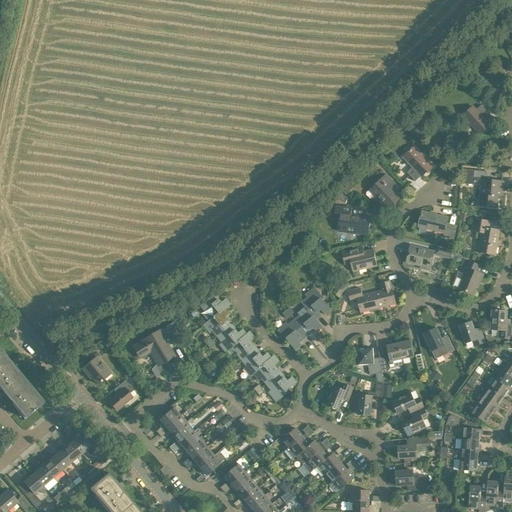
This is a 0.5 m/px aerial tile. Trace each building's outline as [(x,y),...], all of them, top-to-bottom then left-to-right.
[(463,116),(480,135),(490,125),(485,119),(490,114),(481,105),(476,110),(473,107),(463,116)] [(412,167),(407,173),(415,182),(421,176),(422,177),(433,167),(414,147),(403,157),(412,167)] [(464,184),(473,185),(474,178),(486,179),(487,172),(465,170),(464,184)] [(399,199),(393,191),(397,187),(386,175),(371,190),(377,196),(373,200),(382,210),(387,206),(389,208),(399,199)] [(479,205),(497,207),(498,191),(503,191),(504,182),(486,180),(485,189),(480,188),(479,205)] [(353,188),(350,184),(342,191),(346,195),(353,188)] [(349,198),(341,194),(338,200),(346,204),(349,198)] [(339,231),(368,235),(370,217),(351,215),(351,208),(338,206),(337,214),(341,214),(339,231)] [(457,227),(447,224),(448,218),(422,211),(418,226),(419,227),(426,228),(444,233),(443,236),(454,239),(457,227)] [(478,252),(495,255),(499,231),(488,229),(490,222),(474,219),(472,231),(482,233),(478,252)] [(406,262),(430,268),(434,252),(411,246),(406,262)] [(436,255),(451,259),(453,251),(438,247),(436,255)] [(359,252),(358,248),(341,252),(346,269),(352,268),(353,272),(377,266),(373,249),(359,252)] [(465,274),(459,289),(474,295),(479,282),(480,283),(483,275),(477,272),(479,266),(466,260),(461,272),(465,274)] [(358,300),(361,313),(396,304),(390,281),(380,284),(382,291),(362,295),(360,288),(348,291),(351,302),(358,300)] [(334,293),(340,298),(347,288),(340,283),(334,293)] [(301,303),(305,307),(308,310),(312,307),(317,312),(321,309),(325,314),(330,310),(322,300),(323,299),(314,288),(306,295),(308,298),(301,303)] [(202,314),(208,321),(224,309),(229,305),(225,299),(220,303),(217,300),(211,304),(207,300),(200,306),(205,312),(202,314)] [(308,310),(305,307),(298,313),(300,315),(294,320),(300,328),(305,324),(309,330),(313,327),(317,332),(323,328),(308,310)] [(212,331),(217,337),(224,331),(220,326),(226,321),(223,318),(228,314),(224,309),(208,321),(203,325),(209,333),(212,331)] [(491,330),(499,330),(498,338),(511,339),(511,325),(506,325),(507,312),(492,311),(491,330)] [(286,323),(278,330),(286,340),(287,339),(296,350),(301,345),(297,340),(301,337),(303,340),(307,336),(300,328),(294,320),(288,325),(286,323)] [(473,341),(474,346),(485,343),(481,331),(475,333),(471,322),(459,326),(465,344),(473,341)] [(172,342),(175,346),(182,342),(172,324),(159,331),(158,330),(143,339),(144,340),(134,346),(141,357),(151,352),(158,363),(151,370),(156,378),(170,370),(166,362),(174,357),(167,345),(172,342)] [(424,335),(435,359),(454,350),(449,338),(443,341),(437,328),(424,335)] [(225,352),(228,350),(228,349),(246,335),(245,335),(241,330),(237,334),(233,330),(228,335),(224,331),(217,337),(221,343),(219,345),(225,352)] [(253,337),(248,332),(245,335),(246,335),(228,349),(228,350),(234,357),(236,355),(241,361),(249,354),(245,350),(251,345),(248,341),(253,337)] [(410,341),(399,343),(402,359),(414,357),(410,341)] [(402,359),(399,343),(386,346),(390,362),(391,367),(404,364),(402,359)] [(382,373),(380,358),(374,358),(373,348),(357,349),(358,358),(352,358),(352,362),(352,363),(353,364),(354,365),(358,365),(368,365),(369,375),(382,373)] [(0,351),(0,388),(4,393),(23,377),(1,351),(0,351)] [(249,354),(241,361),(246,367),(244,369),(250,376),(253,373),(270,359),(266,354),(261,358),(258,354),(252,359),(249,354)] [(415,355),(419,372),(425,370),(421,354),(415,355)] [(261,378),(266,384),(273,378),(270,374),(275,369),(272,365),(277,361),(273,356),(270,359),(253,373),(258,380),(261,378)] [(82,369),(87,375),(89,374),(98,385),(110,374),(96,357),(82,369)] [(386,357),(380,358),(382,373),(388,372),(386,357)] [(511,365),(508,362),(502,370),(511,377),(511,365)] [(443,375),(435,369),(428,377),(436,384),(443,375)] [(511,377),(502,370),(495,379),(511,390),(511,389),(511,377)] [(222,375),(217,379),(221,384),(226,380),(222,375)] [(355,384),(358,377),(352,375),(349,382),(355,384)] [(23,377),(4,393),(25,418),(44,403),(23,377)] [(273,378),(266,384),(271,390),(268,392),(275,401),(286,393),(285,391),(295,383),(291,378),(286,382),(283,378),(277,383),(273,378)] [(495,379),(489,387),(504,397),(507,393),(508,395),(511,390),(495,379)] [(117,394),(109,401),(117,411),(132,398),(128,394),(133,390),(125,380),(113,390),(117,394)] [(375,397),(382,398),(383,383),(377,382),(375,397)] [(325,405),(338,410),(343,397),(349,400),(354,388),(343,383),(341,389),(333,386),(325,405)] [(390,397),(391,385),(384,384),(382,396),(390,397)] [(504,397),(489,387),(483,396),(499,407),(502,403),(501,402),(504,397)] [(198,393),(193,398),(196,402),(201,397),(198,393)] [(411,393),(392,401),(397,413),(410,408),(412,413),(424,408),(420,398),(414,400),(411,393)] [(357,415),(371,416),(373,397),(360,395),(357,415)] [(499,407),(483,396),(477,404),(491,414),(494,410),(496,411),(499,407)] [(219,401),(213,406),(216,411),(223,406),(219,401)] [(491,414),(477,404),(471,413),(487,424),(490,420),(488,419),(491,414)] [(159,419),(166,428),(180,416),(173,407),(159,419)] [(424,408),(412,413),(415,418),(402,424),(408,436),(427,428),(423,420),(429,418),(424,408)] [(219,410),(213,415),(217,420),(223,415),(219,410)] [(449,415),(447,423),(459,425),(460,417),(449,415)] [(172,436),(187,424),(180,416),(166,428),(164,429),(166,432),(168,433),(169,432),(172,436)] [(227,418),(222,422),(226,428),(231,424),(227,418)] [(466,420),(464,424),(476,429),(478,425),(466,420)] [(172,436),(179,444),(194,432),(187,424),(172,436)] [(229,429),(232,433),(238,428),(235,424),(229,429)] [(302,430),(305,434),(310,429),(307,426),(302,430)] [(281,439),(288,448),(302,436),(295,428),(281,439)] [(463,428),(462,439),(479,440),(480,435),(482,435),(482,430),(463,428)] [(81,434),(71,442),(82,454),(86,451),(90,455),(99,447),(86,432),(82,435),(81,434)] [(179,444),(186,452),(200,439),(194,432),(179,444)] [(309,445),(308,445),(306,442),(308,440),(308,437),(305,434),(302,436),(288,448),(284,451),(291,460),(295,456),(300,452),(309,445)] [(398,447),(399,459),(417,458),(417,450),(429,449),(428,438),(410,440),(410,446),(398,447)] [(186,452),(192,460),(207,447),(200,439),(186,452)] [(249,444),(246,439),(235,447),(240,453),(249,444)] [(320,443),(323,447),(329,442),(326,439),(321,442),(320,443)] [(462,439),(461,449),(481,451),(481,446),(479,445),(479,440),(462,439)] [(302,464),(323,447),(320,443),(321,442),(319,441),(316,444),(313,441),(308,445),(309,445),(300,452),(295,456),(302,464)] [(71,442),(62,450),(72,462),(82,454),(71,442)] [(335,451),(338,454),(343,450),(340,446),(335,451)] [(199,468),(214,455),(207,447),(192,460),(190,461),(193,464),(193,465),(195,464),(196,464),(199,468)] [(327,458),(327,457),(324,454),(327,452),(327,449),(326,450),(323,447),(302,464),(309,473),(314,468),(318,465),(327,458)] [(481,451),(461,449),(460,460),(478,461),(478,456),(480,456),(481,451)] [(62,450),(52,458),(63,470),(72,462),(62,450)] [(214,455),(199,468),(206,476),(225,460),(218,452),(214,455)] [(325,473),(339,462),(332,453),(327,457),(327,458),(318,465),(314,468),(321,477),(325,473)] [(52,458),(43,466),(53,478),(63,470),(52,458)] [(349,468),(354,463),(351,460),(346,464),(349,468)] [(478,461),(460,460),(459,470),(479,472),(479,466),(477,466),(478,461)] [(97,461),(92,466),(95,470),(101,465),(97,461)] [(332,482),(346,470),(339,462),(325,473),(332,482)] [(346,470),(332,482),(328,485),(329,485),(329,488),(332,492),(335,493),(339,490),(353,479),(350,475),(351,474),(352,471),(357,467),(354,463),(349,468),(346,470)] [(223,476),(230,484),(244,472),(237,464),(223,476)] [(43,466),(33,474),(44,486),(53,478),(43,466)] [(95,470),(92,466),(85,471),(88,475),(95,470)] [(396,472),(397,486),(410,485),(411,491),(424,490),(423,478),(413,479),(413,471),(396,472)] [(244,472),(230,484),(236,492),(251,480),(244,472)] [(89,489),(108,511),(113,511),(130,499),(108,473),(89,489)] [(44,486),(33,474),(23,482),(30,490),(24,495),(36,509),(42,504),(34,494),(38,490),(41,494),(47,490),(44,486)] [(274,474),(269,478),(273,483),(276,486),(280,482),(278,479),(274,474)] [(451,488),(451,476),(441,476),(440,487),(451,488)] [(78,477),(73,482),(76,485),(82,481),(78,477)] [(511,477),(505,477),(503,494),(504,494),(503,498),(504,499),(511,499),(511,477)] [(258,488),(251,480),(236,492),(243,500),(258,488)] [(285,484),(289,489),(293,485),(289,480),(285,484)] [(282,481),(277,485),(284,492),(288,489),(282,481)] [(76,485),(73,482),(66,487),(69,491),(76,485)] [(433,485),(426,486),(427,490),(438,489),(438,482),(433,482),(433,485)] [(487,482),(486,498),(486,499),(486,503),(496,504),(496,508),(503,508),(504,499),(503,498),(504,494),(503,494),(498,493),(498,483),(487,482)] [(486,499),(486,498),(480,498),(481,487),(470,486),(468,508),(479,509),(478,511),(485,511),(486,503),(486,499)] [(264,496),(258,488),(243,500),(250,508),(264,496)] [(289,489),(278,496),(284,504),(294,498),(289,489)] [(8,490),(0,496),(0,501),(8,511),(17,503),(25,511),(26,511),(31,508),(21,497),(16,501),(8,490)] [(350,490),(350,501),(368,502),(368,491),(350,490)] [(53,498),(56,502),(62,497),(59,493),(53,498)] [(261,511),(271,504),(264,496),(250,508),(253,511),(261,511)] [(113,511),(140,511),(130,499),(113,511)] [(372,507),(368,507),(368,502),(350,501),(349,511),(371,511),(372,508),(372,507)]
